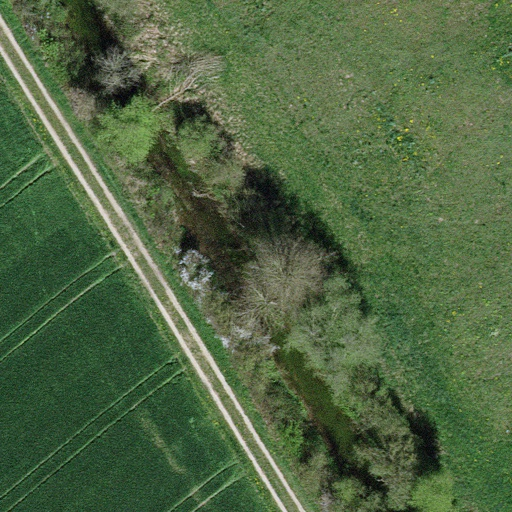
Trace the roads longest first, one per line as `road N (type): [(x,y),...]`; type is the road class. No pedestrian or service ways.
road 1 (track): [(152,0),(467,511)]
road 2 (track): [(0,17),(303,511)]
